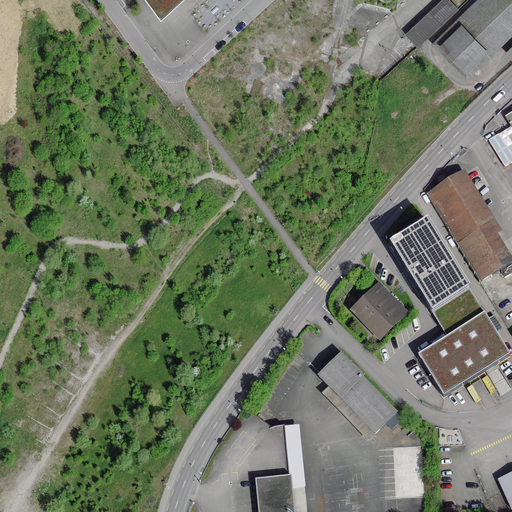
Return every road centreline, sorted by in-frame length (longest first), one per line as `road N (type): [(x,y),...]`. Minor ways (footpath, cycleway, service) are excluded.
road 1 (residential): [(309,305),(511,80)]
road 2 (residential): [(309,305),(425,414),(469,424),(511,412)]
road 3 (residential): [(174,511),(212,430),(309,305)]
road 4 (residential): [(261,0),(175,74),(157,68),(107,0)]
